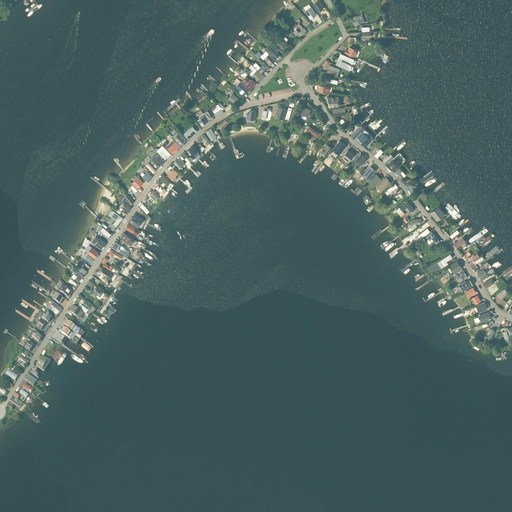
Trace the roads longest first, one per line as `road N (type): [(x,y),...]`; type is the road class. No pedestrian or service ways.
road 1 (residential): [(4,401),(179,152),(235,109),(306,91)]
road 2 (residential): [(511,320),(499,316),(390,173),(306,91)]
road 3 (unknown): [(302,78),(342,38),(337,23),(327,22),(244,105)]
